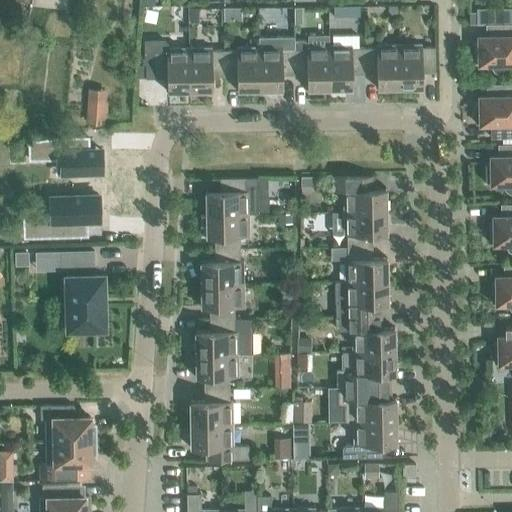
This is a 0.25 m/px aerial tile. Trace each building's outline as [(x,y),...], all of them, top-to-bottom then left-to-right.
[(31,0),(31,4),(65,9),(65,0),(31,0)] [(341,8),(331,8),(331,17),(341,17),(341,8)] [(493,9),(476,9),(476,25),(485,25),(493,25),(493,9)] [(198,10),(189,10),(189,22),(198,22),(198,10)] [(511,24),(493,25),(485,25),(485,37),(483,37),(483,43),(473,43),(473,64),(492,63),(492,67),(494,71),(498,73),(502,73),(506,71),(507,67),(507,63),(511,62),(511,24)] [(303,41),(293,41),(293,49),(294,75),(305,75),(305,89),(329,88),(328,46),(328,36),(307,36),(307,43),(303,41)] [(332,36),(332,46),(328,46),(329,88),(353,88),(353,74),(364,74),(363,48),(358,48),(358,36),(332,36)] [(293,38),(258,38),(258,47),(259,89),(283,89),(283,75),(294,75),(293,41),(293,38)] [(167,44),(164,41),(144,41),(145,78),(165,78),(165,91),(189,90),(188,48),(167,48),(167,44)] [(421,44),(398,45),(399,87),(423,87),(423,73),(435,72),(434,47),(421,47),(421,44)] [(364,74),(375,73),(375,87),(399,87),(398,45),(376,45),(376,48),(363,48),(364,74)] [(235,90),(259,89),(258,47),(236,47),(236,50),(223,50),(224,76),(235,76),(235,90)] [(211,50),(211,48),(188,48),(189,90),(213,90),(213,76),(224,76),(223,50),(211,50)] [(484,103),(474,103),(474,124),(488,123),(488,138),(511,137),(511,84),(486,85),(486,97),(484,97),(484,103)] [(104,99),(86,97),(84,124),(102,125),(104,99)] [(54,138),(28,142),(28,159),(60,158),(61,173),(101,172),(100,149),(87,149),(87,137),(54,138)] [(495,163),(485,163),(486,183),(504,183),(504,187),(506,190),(510,192),(511,192),(511,144),(497,144),(497,156),(495,156),(495,163)] [(343,190),(343,212),(386,211),(385,187),(371,187),(371,175),(333,176),(333,177),(336,177),(336,185),(339,185),(343,190)] [(205,190),(205,193),(206,214),(248,213),(267,213),(266,177),(257,177),(245,177),(219,178),(219,190),(205,190)] [(301,177),(301,185),(311,185),(311,177),(301,177)] [(55,215),(23,216),(23,237),(86,235),(86,221),(98,221),(98,195),(50,196),(50,198),(55,198),(55,215)] [(509,251),(511,252),(511,204),(500,205),(500,217),(498,217),(498,223),(488,223),(488,244),(507,244),(507,248),(509,251)] [(386,211),(343,212),(332,212),(333,234),(346,234),(346,247),(372,246),(372,235),(386,235),(386,211)] [(248,236),(248,213),(206,214),(206,238),(214,238),(214,249),(239,248),(239,236),(248,236)] [(293,224),(293,215),(280,215),(280,224),(293,224)] [(372,257),(372,246),(346,247),(347,259),(344,259),(345,282),(387,281),(386,257),(372,257)] [(240,261),(239,248),(214,249),(214,260),(200,260),(200,284),(242,283),(242,261),(240,261)] [(260,248),(246,248),(246,258),(260,258),(260,248)] [(100,273),(89,274),(89,266),(92,266),(92,249),(58,250),(58,267),(67,267),(67,274),(64,274),(65,302),(59,302),(60,323),(66,323),(66,326),(102,325),(100,273)] [(27,252),(15,252),(15,265),(27,264),(27,252)] [(511,264),(502,265),(503,277),(500,277),(500,283),(491,283),(491,304),(509,303),(509,307),(511,311),(511,264)] [(387,281),(345,282),(335,282),(336,317),(380,316),(379,305),(387,305),(387,281)] [(208,308),(208,319),(234,318),(234,306),(243,306),(242,283),(200,284),(201,308),(208,308)] [(339,330),(352,329),(352,352),(394,351),(394,327),(380,327),(380,316),(336,317),(336,327),(339,330)] [(252,318),(234,318),(208,319),(209,330),(195,330),(195,354),(237,353),(252,353),(252,318)] [(511,324),(504,325),(505,337),(502,337),(502,343),(493,343),(493,364),(511,363),(511,367),(511,368),(511,324)] [(298,353),(312,354),(313,339),(299,339),(298,353)] [(394,351),(352,352),(352,374),(355,374),(355,387),(381,386),(380,375),(394,375),(394,351)] [(237,376),(237,353),(195,354),(195,378),(203,378),(203,389),(229,389),(229,376),(237,376)] [(274,371),(289,371),(289,354),(273,354),(274,371)] [(381,386),(355,387),(337,387),(337,404),(343,404),(344,422),(353,422),(395,421),(395,397),(381,397),(381,386)] [(248,388),(232,389),(232,397),(248,397),(248,390),(248,388)] [(189,400),(190,424),(232,424),(231,401),(229,401),(229,389),(203,389),(203,400),(189,400)] [(294,422),(310,422),(309,400),(294,401),(294,422)] [(39,419),(44,419),(45,441),(95,440),(95,425),(90,425),(90,417),(73,417),(72,405),(39,405),(39,419)] [(395,421),(353,422),(354,444),(345,444),(342,448),(342,458),(382,457),(382,445),(396,445),(395,421)] [(232,446),(232,424),(190,424),(190,448),(204,448),(204,460),(249,459),(248,445),(232,446)] [(86,464),(91,464),(90,455),(95,455),(95,440),(45,441),(45,463),(40,463),(40,477),(86,476),(86,464)] [(308,440),(292,440),(293,457),(308,457),(308,440)] [(338,470),(337,464),(326,465),(327,476),(333,476),(338,470)] [(379,464),(365,465),(365,478),(379,478),(379,464)] [(415,464),(402,464),(402,475),(415,475),(415,464)] [(13,468),(0,467),(0,481),(13,482),(13,468)] [(12,482),(0,482),(0,492),(12,492),(12,482)] [(41,497),(38,497),(38,511),(88,511),(89,505),(89,497),(79,497),(79,484),(66,484),(41,485),(41,497)] [(383,507),(362,507),(362,511),(397,511),(397,490),(383,490),(383,507)] [(222,511),(222,509),(201,510),(200,493),(186,493),(186,511),(222,511)] [(257,495),(257,511),(292,511),(292,508),(271,509),(270,495),(257,495)]
